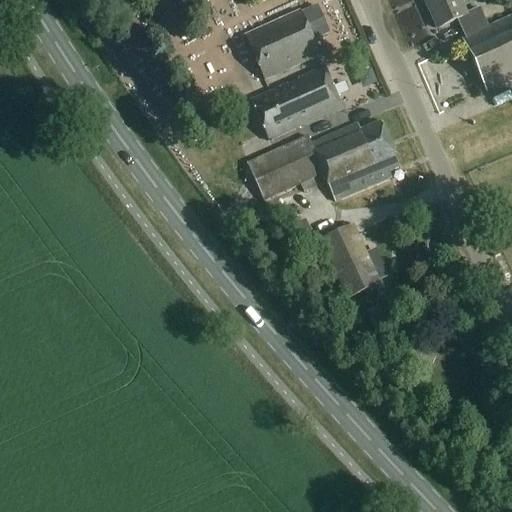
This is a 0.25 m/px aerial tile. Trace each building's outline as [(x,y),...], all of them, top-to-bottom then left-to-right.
[(288,0),(290,12),(334,6),(332,0),(288,0)] [(456,0),(421,0),(436,33),(455,24),(464,42),(460,44),(484,96),(511,83),(511,20),(486,32),(477,13),(465,19),(456,0)] [(482,0),(486,10),(496,7),(494,0),(482,0)] [(317,9),(299,17),(243,43),(263,87),(319,61),(311,44),(329,35),(317,9)] [(290,142),(345,117),(339,103),(334,105),(329,93),(331,92),(323,76),(272,99),(270,95),(248,105),(267,147),(286,139),(290,142)] [(496,110),(477,119),(481,129),(501,121),(496,110)] [(265,205),(321,179),(334,207),(389,182),(387,176),(398,171),(378,127),(357,137),(354,130),(332,140),(331,138),(313,146),(309,138),(247,166),(265,205)] [(382,286),(354,227),(320,243),(348,302),(382,286)]
